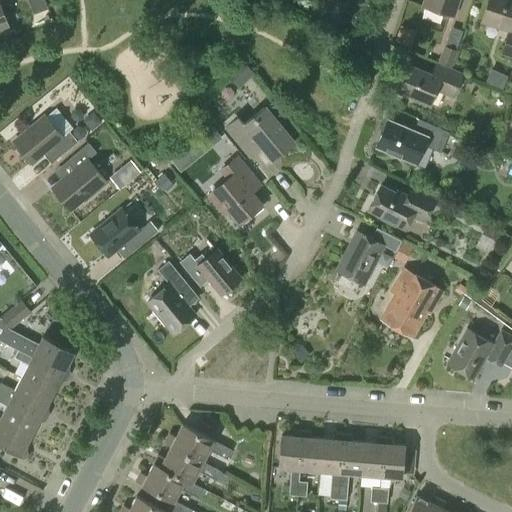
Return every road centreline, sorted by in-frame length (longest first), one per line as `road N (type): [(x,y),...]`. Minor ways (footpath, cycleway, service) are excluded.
road 1 (residential): [(403,0),(338,197),(281,291),(192,365),(181,393)]
road 2 (residential): [(428,417),(181,393)]
road 3 (residential): [(134,389),(122,353),(0,200)]
road 4 (residential): [(74,511),(134,389)]
road 5 (residential): [(428,417),(430,467),(443,483),(499,511)]
